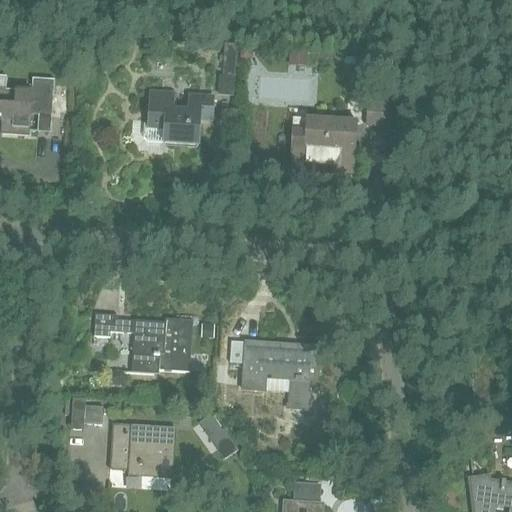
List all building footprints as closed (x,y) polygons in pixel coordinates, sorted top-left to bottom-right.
[(234,98),(237,46),(224,45),(222,77),(219,77),(218,97),(234,98)] [(306,57),(290,55),(289,65),(305,67),(306,57)] [(0,123),(3,124),(2,136),(29,138),(31,118),(52,119),(55,83),(32,81),(31,94),(6,92),(7,79),(0,78),(0,123)] [(189,98),(188,114),(172,113),(173,96),(149,95),(146,131),(164,132),(163,145),(197,148),(199,122),(211,123),(213,100),(189,98)] [(392,105),(367,104),(366,128),(391,129),(392,105)] [(357,123),(305,120),(292,119),(289,173),(312,174),(313,159),(333,160),(332,175),(354,177),(357,123)] [(110,340),(110,335),(134,336),(132,375),(124,374),(123,375),(158,378),(159,374),(189,376),(192,324),(164,322),(164,327),(117,324),(118,318),(95,317),(94,339),(110,340)] [(201,327),(201,340),(214,340),(214,328),(201,327)] [(317,384),(319,350),(245,345),(242,392),(265,393),(266,381),(289,382),(287,411),(308,412),(310,383),(317,384)] [(84,417),(103,418),(104,409),(85,408),(84,417)] [(176,430),(113,426),(111,458),(129,459),(128,479),(172,482),(176,430)] [(238,450),(220,426),(208,436),(225,460),(238,450)] [(511,511),(511,487),(501,486),(500,490),(488,488),(487,480),(473,482),(471,464),(470,464),(474,499),(472,500),(473,511),(511,511)]
